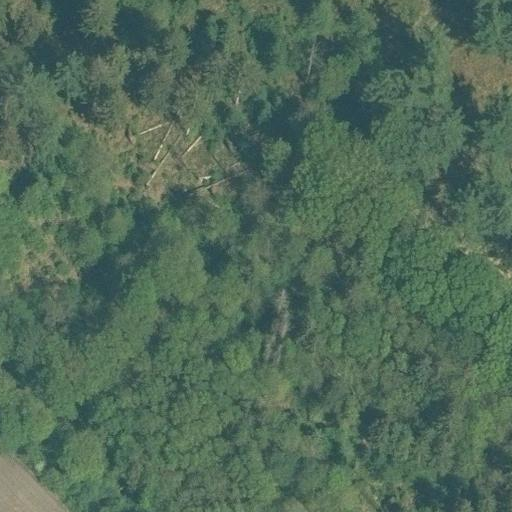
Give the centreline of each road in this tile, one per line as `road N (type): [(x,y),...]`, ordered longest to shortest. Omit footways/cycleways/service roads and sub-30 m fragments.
road 1 (track): [(511,352),(361,196),(314,159),(91,415),(57,428),(39,425),(0,392)]
road 2 (track): [(456,0),(314,159)]
